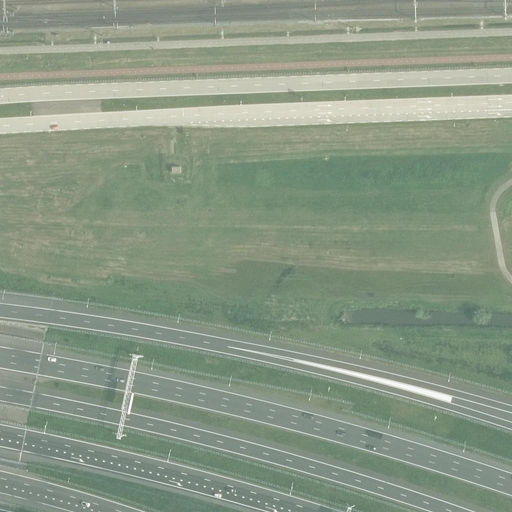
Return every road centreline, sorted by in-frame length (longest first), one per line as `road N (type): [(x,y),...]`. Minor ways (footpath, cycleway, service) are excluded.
road 1 (motorway): [(511,488),(398,448),(186,393),(0,356)]
road 2 (secondary): [(0,128),(511,106)]
road 3 (secondary): [(511,75),(0,96)]
road 4 (motorway): [(463,511),(259,448),(0,393)]
road 5 (motorway): [(0,436),(307,511)]
road 6 (motorway): [(511,426),(227,346)]
road 7 (motorway): [(511,408),(227,346)]
road 8 (motorway): [(227,346),(0,310)]
